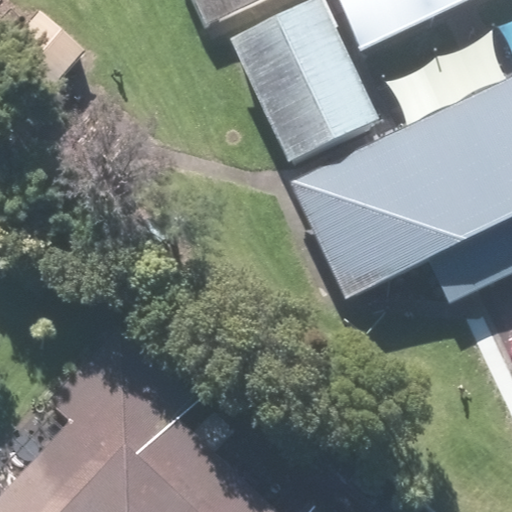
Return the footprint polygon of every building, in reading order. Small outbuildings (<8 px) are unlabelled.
[(190,0),(209,38),(287,0),(190,0)] [(331,0),(358,56),(475,0),(331,0)] [(319,13),(237,51),(294,170),(376,131),(319,13)] [(511,87),(297,191),(362,327),(438,290),(448,311),(511,280),(511,87)] [(325,511),(121,328),(0,461),(0,511),(325,511)]
